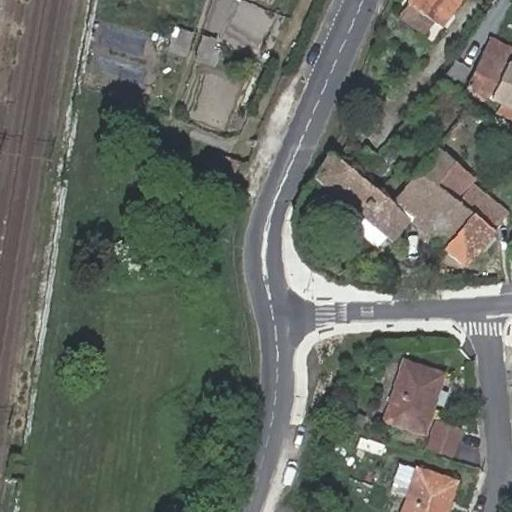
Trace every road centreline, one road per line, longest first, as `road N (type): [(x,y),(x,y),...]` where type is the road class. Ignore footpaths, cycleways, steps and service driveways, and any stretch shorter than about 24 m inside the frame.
road 1 (residential): [(361,0),(266,225),(274,316)]
road 2 (residential): [(274,316),(486,302)]
road 3 (residential): [(274,316),(278,393),(250,511)]
road 4 (residential): [(486,302),(503,477)]
